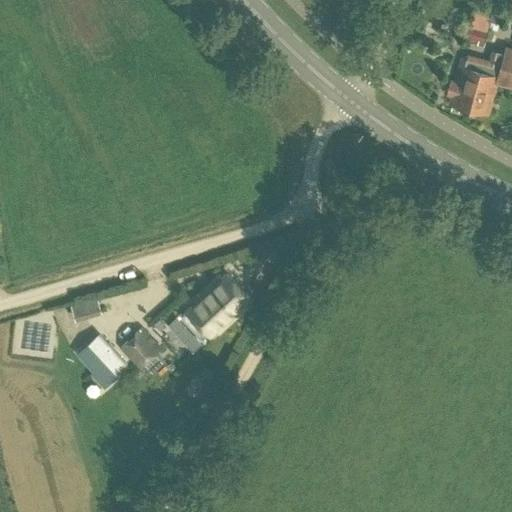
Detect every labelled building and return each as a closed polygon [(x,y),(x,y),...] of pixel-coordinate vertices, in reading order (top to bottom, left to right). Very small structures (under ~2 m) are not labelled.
[(490,19),(500,22),(504,10),(494,7),(490,19)] [(467,37),(483,43),(487,29),(470,25),(467,37)] [(488,73),(471,68),(460,64),(455,81),(451,79),(446,94),(451,95),(449,102),(487,113),(497,82),(511,86),(511,48),(506,47),(497,76),(488,73)] [(180,315),(204,345),(206,344),(204,341),(217,330),(219,333),(240,315),(237,313),(251,302),(231,278),(218,289),(216,286),(192,305),(194,308),(183,316),(181,314),(180,315)] [(71,306),(75,319),(101,313),(97,299),(71,306)] [(121,345),(139,367),(160,349),(143,327),(121,345)] [(112,379),(117,374),(115,372),(125,363),(98,333),(82,348),(77,353),(94,371),(91,373),(104,387),(112,379)]
